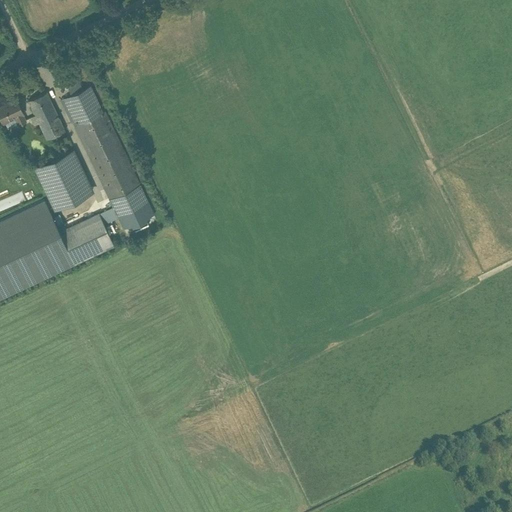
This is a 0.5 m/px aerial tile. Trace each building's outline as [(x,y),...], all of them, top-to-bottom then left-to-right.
[(98,212),(100,215),(114,208),(123,228),(154,213),(105,110),(103,111),(90,85),(83,88),(80,82),(68,87),(71,94),(64,97),(76,124),(75,125),(113,205),(98,212)] [(34,130),(40,127),(46,138),(65,130),(46,91),(28,100),(34,112),(35,115),(28,118),(34,130)] [(0,104),(0,116),(3,124),(15,118),(18,127),(27,122),(16,97),(0,104)] [(93,193),(76,149),(35,165),(52,209),(93,193)] [(0,298),(114,245),(100,215),(98,212),(80,220),(77,214),(75,215),(78,221),(75,223),(72,217),(66,219),(65,219),(62,220),(62,221),(56,224),(45,200),(0,220),(0,298)]
